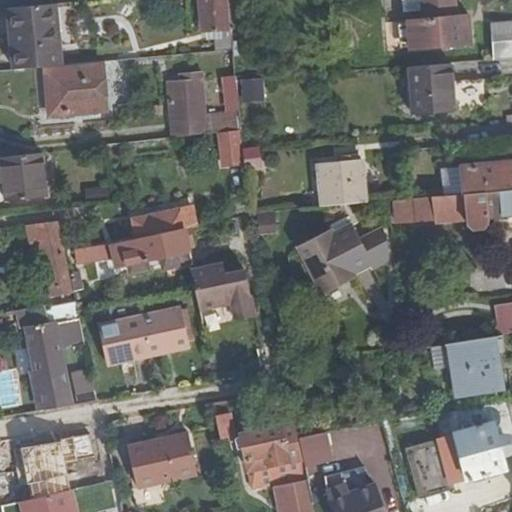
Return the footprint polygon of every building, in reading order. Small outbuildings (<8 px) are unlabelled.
[(203,0),(205,25),(217,25),(217,0),(203,0)] [(227,0),(217,0),(217,25),(228,24),(227,0)] [(453,0),(401,0),(402,9),(422,7),(422,14),(406,16),(408,45),(469,41),(467,11),(455,12),(453,0)] [(9,7),(14,70),(61,65),(56,2),(9,7)] [(511,22),(491,24),(493,59),(511,58),(511,22)] [(452,110),(450,62),(409,64),(411,112),(452,110)] [(108,63),(44,70),(49,116),(112,109),(108,63)] [(276,81),(275,72),(248,73),(248,82),(276,81)] [(200,75),(169,78),(172,119),(174,136),(206,133),(200,75)] [(221,76),(221,112),(211,112),(211,128),(236,127),(235,76),(221,76)] [(268,134),(260,94),(244,97),(251,136),(268,134)] [(241,146),(238,129),(218,132),(224,163),(244,160),(241,146)] [(260,164),(260,144),(241,146),(244,160),(245,165),(260,164)] [(47,196),(43,152),(8,157),(13,200),(47,196)] [(323,162),(326,206),(370,203),(366,160),(323,162)] [(464,166),(466,195),(511,190),(511,160),(464,164),(464,166)] [(445,168),(445,196),(466,195),(464,166),(445,168)] [(495,215),(511,213),(511,190),(466,195),(445,196),(393,200),(394,220),(432,217),(432,220),(468,218),(468,225),(476,229),(488,228),(495,221),(495,215)] [(130,217),(135,237),(190,227),(188,223),(193,222),(190,207),(180,209),(180,206),(160,210),(160,206),(148,209),(149,212),(130,217)] [(49,245),(59,307),(79,304),(66,221),(35,225),(37,246),(49,245)] [(190,249),(194,248),(190,227),(135,237),(116,241),(107,244),(105,239),(73,244),(76,265),(111,260),(114,268),(190,253),(190,249)] [(335,235),(301,253),(326,301),(346,289),(342,282),(353,277),(355,279),(375,268),(354,230),(336,240),(335,235)] [(235,318),(256,314),(247,268),(227,272),(224,262),(193,268),(201,306),(231,301),(235,318)] [(342,282),(346,289),(357,283),(355,279),(353,277),(342,282)] [(496,334),(511,332),(511,301),(493,304),(496,334)] [(60,345),(88,340),(83,312),(82,304),(79,304),(59,307),(24,312),(42,411),(70,405),(60,345)] [(184,312),(142,319),(150,361),(191,353),(184,312)] [(150,361),(142,319),(103,327),(111,368),(150,361)] [(494,389),(488,338),(451,344),(458,395),(494,389)] [(321,378),(320,365),(295,369),(297,389),(315,385),(314,379),(321,378)] [(79,404),(99,400),(93,370),(74,373),(79,404)] [(24,414),(35,412),(34,404),(23,406),(24,414)] [(511,417),(508,405),(440,425),(456,479),(468,477),(469,480),(508,470),(495,425),(511,419),(511,417)] [(243,433),(241,416),(229,417),(232,435),(238,434),(244,470),(297,461),(291,425),(243,433)] [(325,432),(299,437),(301,451),(327,446),(325,432)] [(188,433),(129,444),(136,484),(196,473),(188,433)] [(86,472),(88,486),(116,480),(114,466),(86,472)] [(312,511),(306,476),(275,482),(279,508),(284,510),(285,511),(312,511)] [(348,479),(329,483),(331,491),(328,493),(332,511),(384,511),(377,480),(350,487),(348,479)] [(79,511),(75,488),(33,498),(35,511),(79,511)]
